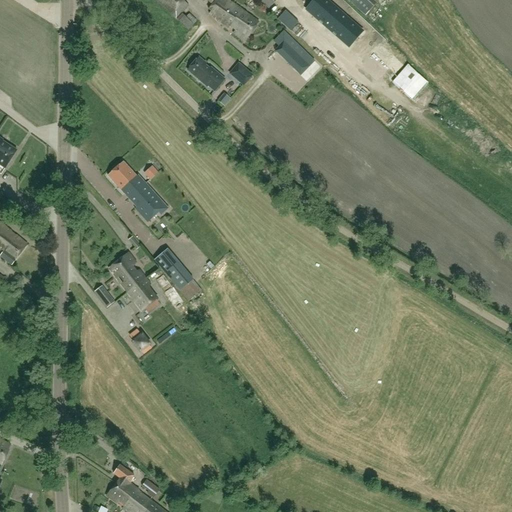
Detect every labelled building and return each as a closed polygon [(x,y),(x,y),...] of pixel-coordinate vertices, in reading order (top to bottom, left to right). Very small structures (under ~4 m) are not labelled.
[(0,0),(0,34),(27,44),(40,8),(28,4),(29,1),(26,0),(0,0)] [(186,17),(182,14),(189,7),(181,0),(155,0),(176,20),(188,31),(197,21),(189,13),(186,17)] [(244,41),(259,22),(227,0),(215,0),(209,9),(211,11),(209,14),(228,28),(230,27),(236,30),(234,33),(244,41)] [(258,0),(269,9),(276,0),(258,0)] [(315,0),(307,9),(328,28),(341,12),(326,0),(315,0)] [(368,15),(374,9),(364,0),(345,0),(354,10),(359,5),(368,15)] [(362,31),(341,12),(328,28),(349,46),(362,31)] [(284,31),(278,37),(283,42),(289,36),(284,31)] [(279,46),(275,50),(300,75),(315,61),(289,36),(283,42),(278,37),(274,41),(279,46)] [(187,70),(207,87),(208,85),(215,91),(224,79),(211,68),(209,68),(205,65),(206,64),(199,57),(187,70)] [(252,75),(238,64),(230,74),(244,85),(252,75)] [(408,65),(393,81),(413,100),(423,90),(428,84),(408,65)] [(245,89),(257,101),(271,85),(258,74),(245,89)] [(224,93),(218,100),(225,106),(231,99),(224,93)] [(3,140),(0,138),(0,165),(5,169),(17,150),(3,141),(3,140)] [(136,177),(123,162),(108,175),(129,199),(146,184),(138,175),(136,177)] [(151,166),(145,172),(151,179),(157,173),(151,166)] [(168,209),(146,184),(129,199),(137,208),(135,209),(147,223),(159,213),(161,215),(168,209)] [(118,223),(125,217),(108,200),(102,206),(118,223)] [(11,265),(27,245),(11,231),(0,222),(0,251),(3,253),(0,256),(11,265)] [(140,247),(133,237),(129,240),(136,250),(140,247)] [(154,260),(180,291),(193,280),(168,249),(154,260)] [(136,272),(132,267),(136,263),(129,254),(109,269),(142,311),(145,309),(148,314),(160,305),(156,300),(157,299),(148,288),(150,285),(140,271),(136,272)] [(157,271),(150,275),(152,279),(160,276),(157,271)] [(155,280),(165,294),(164,294),(167,299),(177,292),(173,287),(173,288),(164,275),(155,280)] [(102,286),(95,291),(99,296),(103,292),(105,294),(104,295),(106,297),(102,300),(107,307),(114,301),(102,286)] [(134,342),(140,351),(149,344),(142,336),(134,342)] [(0,463),(1,464),(9,448),(10,445),(0,439),(0,463)] [(131,484),(129,483),(134,476),(120,465),(113,474),(119,478),(106,496),(117,504),(120,501),(125,505),(123,509),(127,511),(128,511),(129,511),(165,511),(138,492),(139,490),(131,484)] [(17,485),(29,489),(33,479),(14,472),(10,482),(17,485)]
